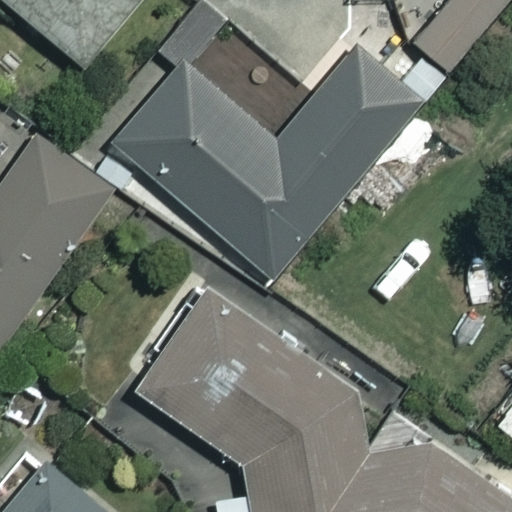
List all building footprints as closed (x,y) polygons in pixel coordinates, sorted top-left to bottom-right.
[(0,0),(0,4),(78,68),(133,0),(0,0)] [(497,0),(438,0),(412,35),(449,63),(497,0)] [(419,95),(353,41),(273,138),(179,61),(110,146),(269,277),(419,95)] [(0,332),(105,187),(33,134),(0,179),(0,332)] [(511,511),(511,501),(200,283),(127,385),(254,475),(211,498),(214,511),(511,511)] [(100,511),(42,462),(0,509),(0,511),(100,511)]
